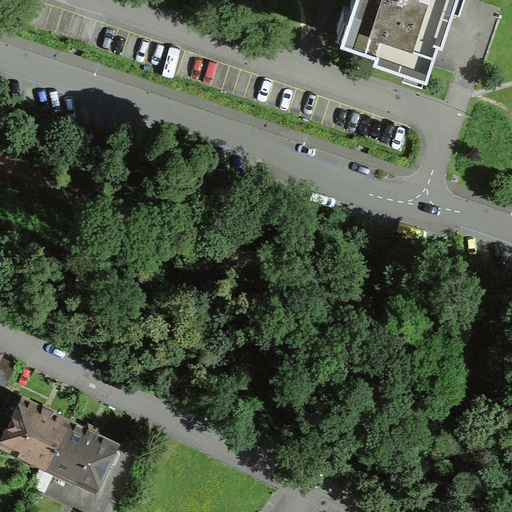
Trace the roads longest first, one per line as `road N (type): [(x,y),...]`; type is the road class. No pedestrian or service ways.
road 1 (residential): [(86,0),(448,122),(423,206)]
road 2 (tertiary): [(0,57),(423,206)]
road 3 (residential): [(309,487),(0,330)]
